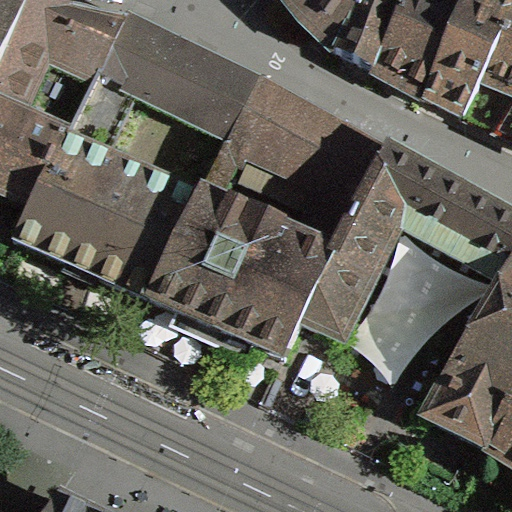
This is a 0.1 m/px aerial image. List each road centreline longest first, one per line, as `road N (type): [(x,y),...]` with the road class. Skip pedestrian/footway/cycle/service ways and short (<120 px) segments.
road 1 (residential): [(175,16),(511,190)]
road 2 (unclassified): [(0,361),(306,511)]
